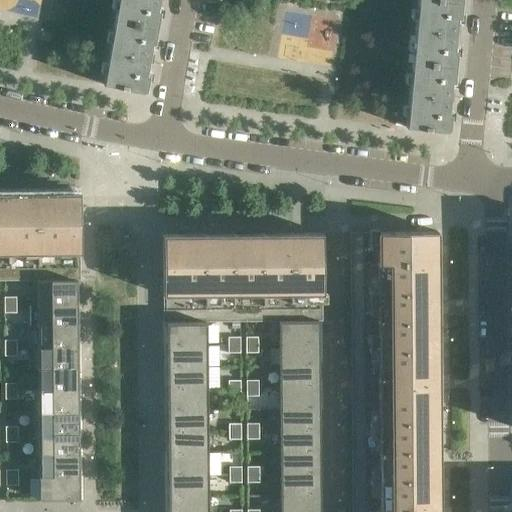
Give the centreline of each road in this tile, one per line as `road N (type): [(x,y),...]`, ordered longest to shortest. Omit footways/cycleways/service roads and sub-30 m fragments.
road 1 (residential): [(479,182),(407,164),(157,136)]
road 2 (residential): [(495,474),(492,223),(479,182)]
road 3 (residential): [(479,182),(490,0)]
road 4 (residential): [(157,136),(0,103)]
road 5 (residential): [(157,136),(188,0)]
